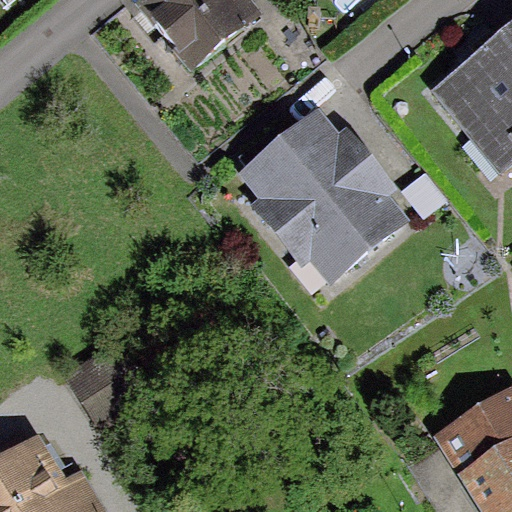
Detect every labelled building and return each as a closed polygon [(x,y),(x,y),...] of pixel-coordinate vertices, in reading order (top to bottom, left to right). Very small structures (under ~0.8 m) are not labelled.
[(139,0),(138,1),(195,68),(262,13),(251,0),(139,0)] [(511,32),(433,96),(499,178),(511,167),(511,32)] [(323,121),(245,182),(262,205),(253,211),(298,270),(310,260),(334,291),(411,231),(387,200),(394,195),(349,138),(341,145),(323,121)] [(219,283),(146,332),(175,374),(248,325),(219,283)] [(125,340),(66,379),(102,433),(161,393),(125,340)] [(511,511),(511,396),(439,441),(481,511),(511,511)] [(0,511),(105,511),(80,471),(66,479),(41,439),(26,449),(17,436),(0,446),(0,511)]
